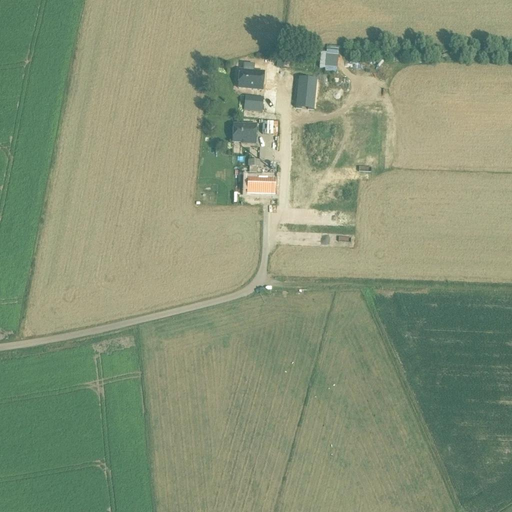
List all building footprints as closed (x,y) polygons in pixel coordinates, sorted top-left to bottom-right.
[(247,66),(245,91),(263,92),(264,81),(270,82),(271,70),(265,69),(265,67),(247,66)] [(298,79),(295,109),(313,111),(316,81),(298,79)] [(245,97),(244,111),(262,113),(263,98),(245,97)] [(233,126),(233,144),(241,144),(241,145),(255,145),(256,125),(247,125),(247,126),(233,126)] [(287,159),(305,159),(306,147),(287,147),(287,159)] [(264,196),(265,170),(248,170),(247,196),(264,196)] [(272,178),(271,201),(303,202),(303,179),(272,178)]
